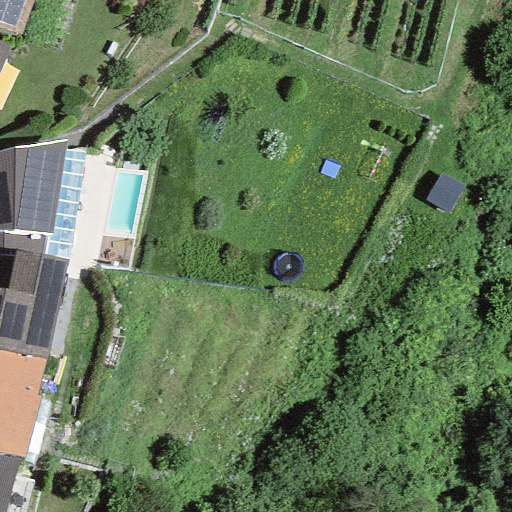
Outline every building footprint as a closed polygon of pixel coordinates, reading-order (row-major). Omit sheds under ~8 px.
[(0,0),(0,29),(19,36),(33,0),(0,0)] [(64,141),(0,153),(0,256),(13,258),(15,249),(41,254),(45,234),(50,234),(64,141)] [(0,350),(42,358),(47,359),(69,260),(41,254),(15,249),(13,258),(7,290),(0,288),(0,350)] [(42,358),(0,350),(0,455),(18,460),(24,461),(42,358)] [(0,455),(0,511),(5,511),(18,460),(0,455)]
